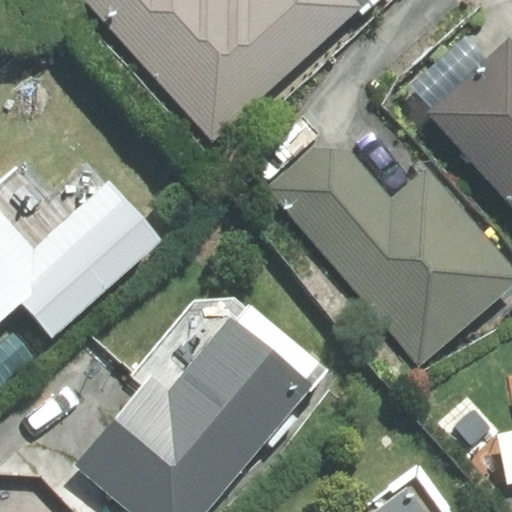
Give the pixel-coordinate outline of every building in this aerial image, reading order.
[(82,0),(209,143),(360,8),(352,0),(82,0)] [(423,113),(511,211),(511,46),(506,39),(423,113)] [(263,190),(416,366),(511,284),(511,278),(419,171),(389,197),(349,152),(311,148),(263,190)] [(0,315),(17,301),(46,336),(154,241),(104,183),(26,249),(0,219),(0,315)] [(144,377),(53,488),(76,511),(204,511),(325,367),(247,302),(231,321),(225,317),(163,393),(144,377)] [(418,511),(400,487),(368,511),(418,511)]
